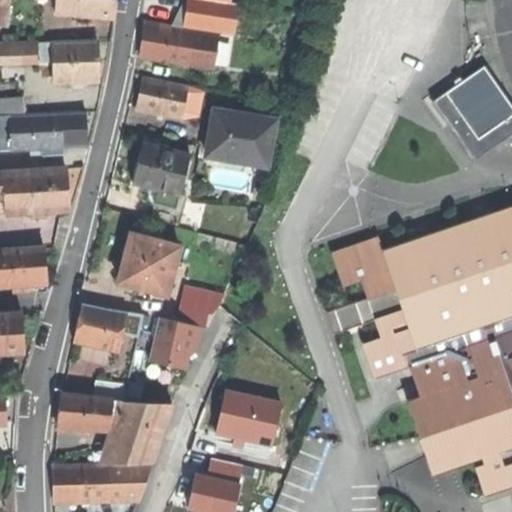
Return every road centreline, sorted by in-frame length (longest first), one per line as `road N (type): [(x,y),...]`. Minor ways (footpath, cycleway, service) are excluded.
road 1 (residential): [(34,511),(32,448),(43,375),(122,75),(134,0)]
road 2 (unclassified): [(147,511),(192,385),(227,315)]
